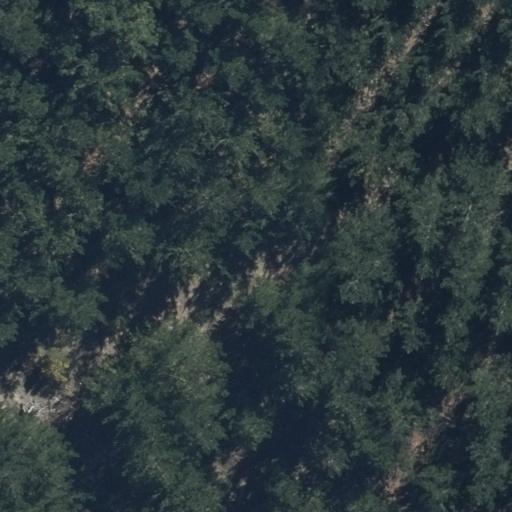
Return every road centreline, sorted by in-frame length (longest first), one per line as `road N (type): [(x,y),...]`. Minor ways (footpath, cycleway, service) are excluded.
road 1 (track): [(0,285),(263,180),(511,100)]
road 2 (track): [(51,511),(212,456),(325,455),(380,511)]
